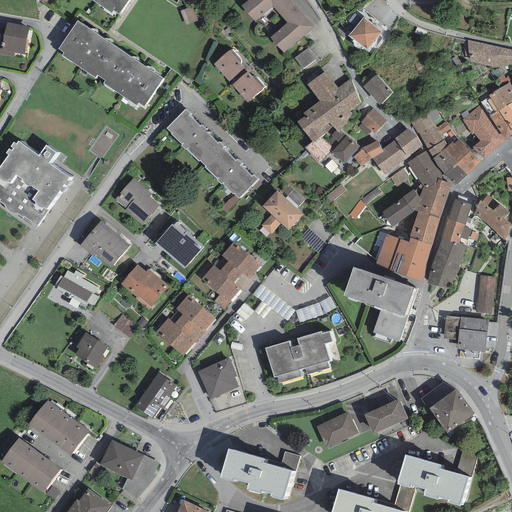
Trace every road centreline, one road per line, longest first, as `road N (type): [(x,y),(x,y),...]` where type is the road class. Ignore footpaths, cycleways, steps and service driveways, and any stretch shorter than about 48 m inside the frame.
road 1 (residential): [(191,97),(126,164),(0,344)]
road 2 (tertiary): [(418,364),(237,418),(187,452)]
road 3 (residential): [(511,149),(455,192),(446,212),(425,278),(418,364)]
road 4 (residential): [(187,452),(0,357)]
road 5 (residential): [(312,0),(366,97),(409,127)]
road 6 (residential): [(511,272),(504,357),(486,401)]
road 7 (residential): [(511,46),(417,22),(397,0)]
